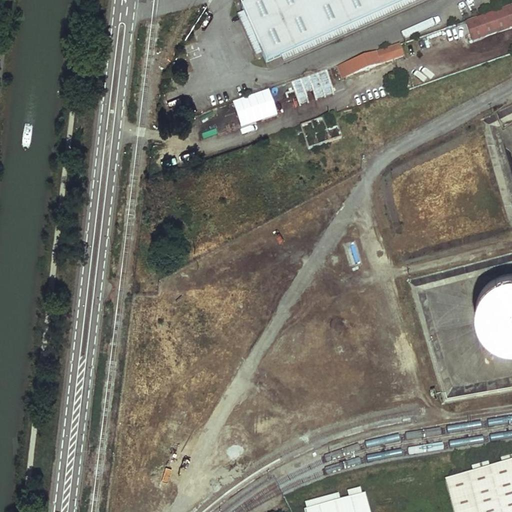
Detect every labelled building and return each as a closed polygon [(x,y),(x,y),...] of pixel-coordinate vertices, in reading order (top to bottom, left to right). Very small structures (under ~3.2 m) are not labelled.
[(254,0),(248,3),(240,7),(243,15),(262,56),(265,64),(279,58),(409,0),(254,0)] [(428,0),(409,0),(279,58),(282,65),(428,0)] [(511,5),(465,21),(472,43),(511,28),(511,5)] [(253,59),(262,56),(243,15),(236,18),(253,59)] [(402,57),(399,46),(336,68),(339,78),(402,57)] [(490,341),(494,344),(496,345),(499,346),(502,347),(508,349),(511,349),(511,273),(510,274),(506,274),(502,275),(499,276),(496,277),(494,279),(491,281),(486,285),(484,287),(482,290),(481,292),(479,295),(477,301),(476,303),(476,307),(476,310),(476,316),(476,319),(477,322),(478,326),(480,329),(482,332),(484,335),(488,339),(490,341)] [(511,457),(502,460),(503,465),(511,463),(511,457)] [(444,479),(452,511),(511,511),(511,463),(503,465),(490,468),(473,472),(444,479)] [(472,467),(473,472),(490,468),(489,463),(472,467)] [(349,497),(350,503),(363,500),(361,494),(349,497)] [(308,507),(308,511),(310,511),(341,505),(340,499),(310,506),(308,507)] [(369,511),(366,499),(363,500),(350,503),(341,505),(310,511),(369,511)]
